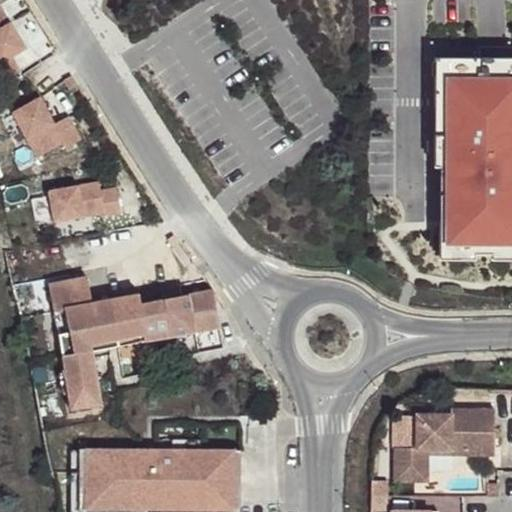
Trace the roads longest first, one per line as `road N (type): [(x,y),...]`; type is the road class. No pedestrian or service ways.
road 1 (unclassified): [(288,308),(229,263),(60,0)]
road 2 (residential): [(369,346),(411,333),(511,333)]
road 3 (residential): [(319,511),(326,380)]
road 4 (residential): [(369,346),(366,315),(344,294),(313,291),(288,308)]
